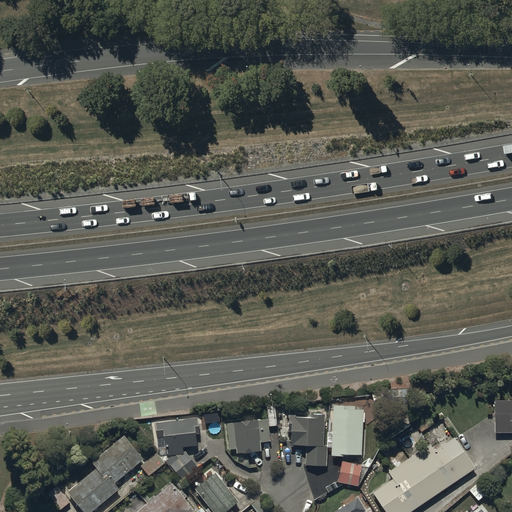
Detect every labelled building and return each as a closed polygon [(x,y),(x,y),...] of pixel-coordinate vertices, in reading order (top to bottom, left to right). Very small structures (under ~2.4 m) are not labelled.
[(511,402),(495,402),(495,435),(511,434),(511,402)] [(328,450),(332,450),(332,458),(362,459),(363,413),(356,412),(357,408),(334,407),(333,433),(328,433),(328,450)] [(222,433),(221,415),(213,415),(215,434),(222,433)] [(324,448),(324,417),(310,416),(310,418),(289,418),(289,441),(291,441),(291,447),(306,447),(305,467),(326,468),(326,448),(324,448)] [(155,425),(157,443),(154,443),(155,449),(158,449),(158,451),(167,451),(168,457),(172,457),(165,462),(169,467),(170,466),(183,482),(198,470),(185,453),(184,454),(183,450),(197,448),(196,436),(199,436),(198,421),(155,425)] [(268,423),(228,426),(229,452),(237,451),(237,456),(260,455),(260,444),(270,444),(268,423)] [(81,511),(94,511),(119,491),(115,486),(144,461),(124,438),(92,465),(97,470),(68,495),(81,511)] [(372,495),(384,511),(413,511),(476,470),(455,439),(435,452),(431,446),(389,474),(393,481),(372,495)] [(149,478),(165,464),(156,454),(141,468),(149,478)] [(361,466),(342,463),(339,484),(358,487),(361,466)] [(239,504),(215,474),(195,490),(211,511),(231,511),(230,511),(239,504)] [(194,511),(172,485),(139,511),(194,511)] [(59,511),(70,504),(56,487),(46,495),(59,511)] [(271,511),(261,499),(251,506),(256,511),(271,511)]
